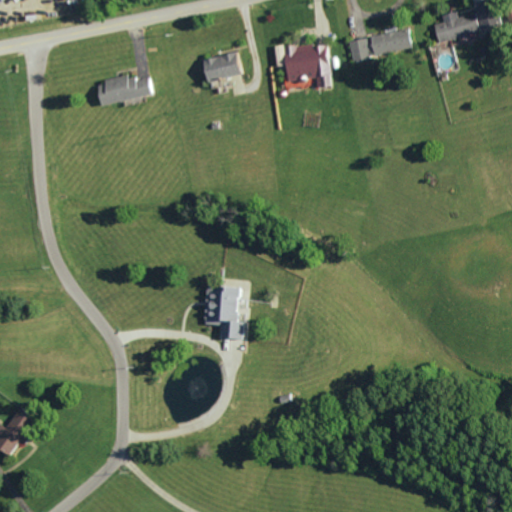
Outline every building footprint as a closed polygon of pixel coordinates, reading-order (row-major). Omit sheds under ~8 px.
[(507,25),(501,0),(495,0),(480,4),(486,30),(507,25)] [(380,54),(418,50),(416,30),(378,34),(380,54)] [(356,41),(358,62),(375,60),(373,39),(356,41)] [(297,81),(323,77),(325,88),(335,87),(332,65),(337,64),(334,42),(282,49),(284,66),(295,65),(297,81)] [(250,77),(247,53),(213,58),(216,81),(250,77)] [(161,95),(158,77),(143,80),(142,74),(105,82),(110,106),(161,95)] [(252,340),(254,322),(247,322),(250,288),(215,285),(212,324),(230,325),(229,338),(252,340)] [(0,444),(18,454),(26,441),(34,445),(40,434),(35,431),(43,418),(25,408),(13,429),(4,423),(0,429),(0,444)]
